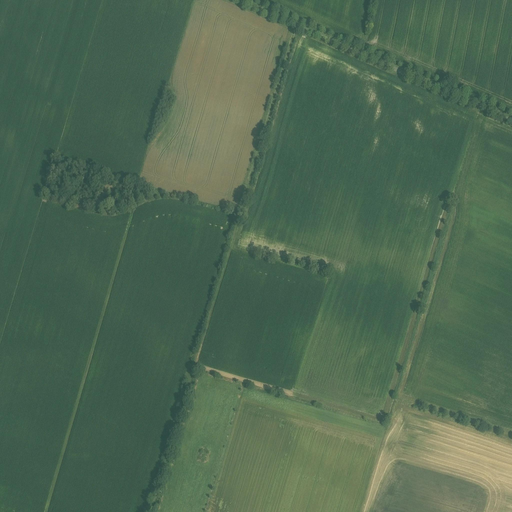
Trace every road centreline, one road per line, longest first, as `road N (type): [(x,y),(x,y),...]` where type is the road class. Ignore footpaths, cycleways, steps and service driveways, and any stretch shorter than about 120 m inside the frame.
road 1 (track): [(297,26),(159,511)]
road 2 (unclassified): [(511,120),(239,0)]
